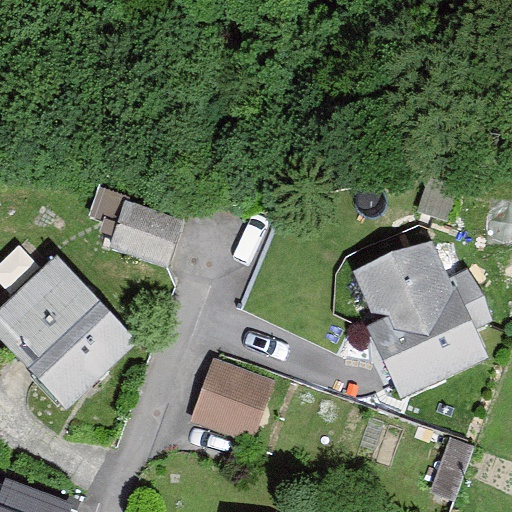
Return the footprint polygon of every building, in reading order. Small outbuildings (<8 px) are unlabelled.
[(186,213),(125,193),(108,244),(169,264),(186,213)] [(437,227),(353,261),(377,318),(370,321),(400,391),(489,353),(477,325),(495,318),(470,259),(453,266),(437,227)] [(57,251),(0,304),(0,325),(71,400),(138,337),(57,251)] [(271,375),(214,356),(193,423),(249,441),(271,375)] [(35,511),(0,499),(0,511),(35,511)]
